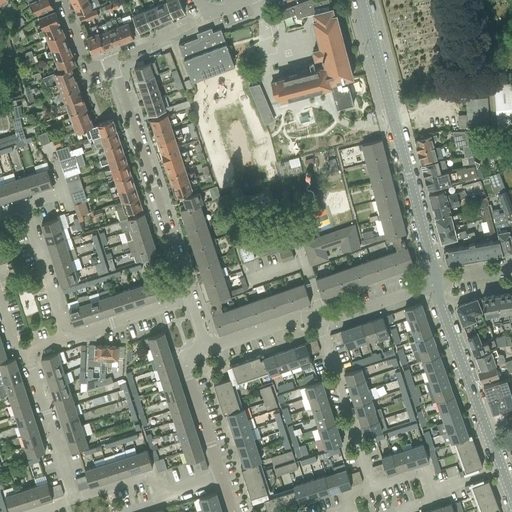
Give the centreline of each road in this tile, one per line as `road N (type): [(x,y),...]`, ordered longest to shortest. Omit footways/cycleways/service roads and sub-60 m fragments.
road 1 (unclassified): [(433,287),(360,0)]
road 2 (residential): [(188,297),(111,64)]
road 3 (unclassified): [(511,502),(433,287)]
road 4 (residential): [(370,489),(321,319)]
road 5 (residential): [(65,338),(24,205),(0,212)]
road 6 (residential): [(73,499),(25,352)]
road 7 (residential): [(219,479),(183,366),(186,356),(204,350)]
road 8 (residential): [(188,297),(65,338)]
road 9 (residential): [(204,350),(295,319),(321,319)]
